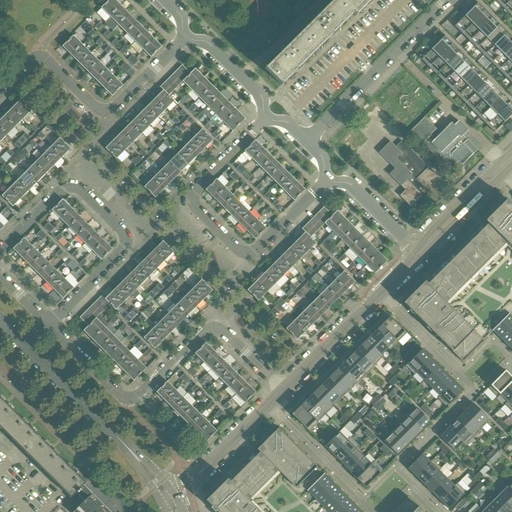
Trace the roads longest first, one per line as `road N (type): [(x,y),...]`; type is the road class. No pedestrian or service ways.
road 1 (residential): [(281,391),(211,329),(146,391),(121,397),(48,322)]
road 2 (residential): [(328,180),(253,251),(233,247),(197,211),(195,187),(266,116)]
road 3 (residential): [(48,322),(122,251),(122,231),(71,187),(0,251)]
road 4 (residential): [(0,87),(37,50),(95,108),(113,108),(187,36)]
road 5 (tertiary): [(169,495),(0,321)]
road 6 (residential): [(445,0),(305,142)]
road 7 (residential): [(393,465),(362,496),(270,402)]
road 8 (residential): [(298,105),(405,0)]
road 9 (residential): [(281,391),(381,291)]
road 10 (residential): [(169,495),(270,402)]
road 11 (residential): [(417,254),(503,166)]
